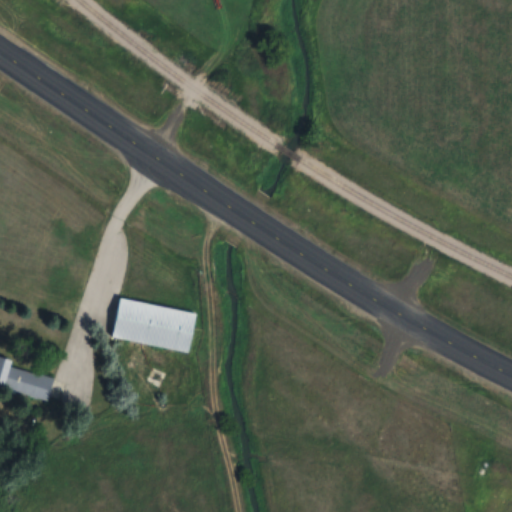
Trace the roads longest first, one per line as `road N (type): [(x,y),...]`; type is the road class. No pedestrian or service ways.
road 1 (primary): [(511,366),(325,263),(0,49)]
road 2 (track): [(148,150),(221,50)]
